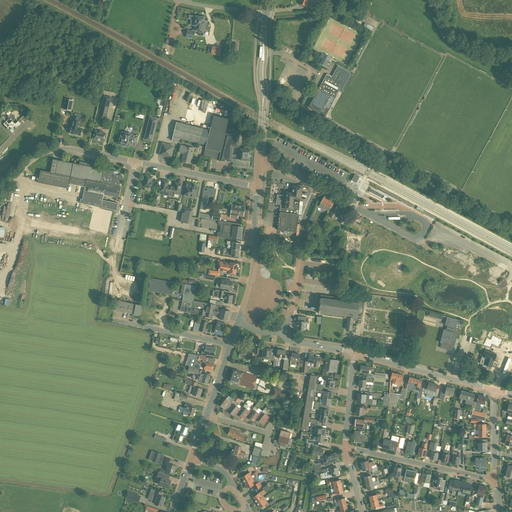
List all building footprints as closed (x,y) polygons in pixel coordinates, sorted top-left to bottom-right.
[(189,15),(188,19),(191,20),(190,25),(194,25),(197,26),(199,26),(200,21),(204,22),(204,18),(196,16),(189,15)] [(197,26),(196,30),(199,31),(198,35),(202,36),(204,35),(204,30),(208,30),(209,24),(205,23),(205,22),(204,22),(200,21),(199,26),(197,26)] [(194,38),(195,31),(187,30),(186,37),(194,38)] [(220,56),(221,48),(212,46),(211,54),(220,56)] [(340,89),(349,72),(338,66),(333,74),(338,77),(337,79),(326,74),(309,107),(319,113),(321,110),(322,111),(321,115),(325,117),(340,89)] [(106,117),(111,97),(104,96),(99,115),(106,117)] [(71,111),(74,100),(65,98),(62,109),(71,111)] [(18,121),(15,119),(17,117),(12,112),(7,117),(9,118),(6,121),(2,117),(0,118),(0,122),(1,123),(3,121),(4,123),(3,124),(7,127),(7,128),(10,130),(11,129),(13,129),(14,130),(17,128),(17,127),(21,124),(20,123),(22,121),(24,123),(28,119),(24,115),(18,121)] [(225,132),(228,120),(214,116),(211,129),(210,129),(205,148),(220,152),(225,132)] [(71,126),(70,134),(81,136),(82,129),(79,128),(81,118),(74,117),(72,126),(71,126)] [(144,140),(152,142),(158,119),(150,117),(144,140)] [(199,143),(203,129),(176,122),(172,141),(178,142),(179,138),(199,143)] [(102,133),(103,131),(99,130),(98,131),(95,131),(93,139),(104,141),(106,133),(102,133)] [(130,141),(136,143),(138,136),(132,135),(132,134),(124,132),(122,132),(120,136),(118,144),(122,145),(125,146),(129,147),(130,144),(130,141)] [(225,135),(220,152),(218,161),(232,162),(232,161),(232,155),(233,147),(239,147),(239,136),(225,135)] [(170,157),(173,146),(162,144),(160,154),(170,157)] [(192,157),(194,148),(180,145),(178,152),(183,154),(182,161),(190,163),(191,157),(192,157)] [(234,159),(234,165),(240,165),(240,164),(246,164),(246,163),(249,164),(249,161),(249,160),(250,160),(250,150),(241,149),(240,159),(234,159)] [(367,157),(355,150),(352,155),(365,161),(367,157)] [(79,164),(73,163),(53,159),(50,172),(40,170),(38,183),(68,188),(69,184),(84,187),(82,199),(80,199),(80,203),(116,210),(117,203),(102,200),(103,194),(118,197),(121,186),(123,176),(113,174),(114,171),(92,167),(93,164),(79,161),(79,164)] [(356,183),(360,176),(355,174),(351,180),(356,183)] [(151,181),(152,176),(145,175),(144,178),(145,179),(144,181),(143,186),(153,189),(155,182),(151,181)] [(161,185),(159,194),(169,196),(171,186),(167,186),(168,181),(162,180),(161,183),(162,183),(161,186),(161,185)] [(171,186),(169,196),(173,197),(174,193),(179,194),(180,189),(180,187),(181,184),(175,183),(174,187),(171,186)] [(196,188),(197,186),(195,186),(195,185),(189,184),(188,188),(185,187),(184,192),(184,195),(195,197),(197,188),(196,188)] [(297,227),(302,187),(293,186),(292,193),(287,192),(287,193),(285,192),(284,196),(282,195),(280,210),(281,211),(281,213),(280,212),(278,230),(296,232),(297,228),(296,228),(296,227),(297,227)] [(216,189),(207,188),(207,191),(204,190),(201,206),(206,207),(209,193),(215,194),(216,189)] [(330,207),(333,203),(324,198),(321,202),(330,207)] [(243,216),(244,206),(232,205),(231,214),(230,218),(238,219),(238,215),(243,216)] [(345,209),(337,205),(335,209),(334,208),(329,216),(333,218),(337,211),(342,214),(345,209)] [(190,224),(193,209),(183,207),(182,212),(180,222),(190,224)] [(220,221),(221,214),(212,212),(212,219),(220,221)] [(364,219),(361,218),(362,218),(355,214),(353,219),(352,218),(350,221),(348,221),(345,227),(350,230),(351,228),(356,231),(361,222),(362,222),(364,219)] [(220,221),(219,221),(219,225),(220,225),(223,225),(222,232),(219,232),(217,232),(217,236),(222,237),(232,239),(232,238),(241,239),(241,234),(242,234),(243,231),(242,231),(242,227),(240,227),(240,224),(220,221)] [(397,264),(395,268),(404,273),(406,269),(397,264)] [(236,275),(237,269),(219,266),(218,271),(228,272),(228,274),(236,275)] [(431,273),(427,268),(421,274),(424,278),(431,273)] [(380,276),(375,285),(380,287),(384,278),(380,276)] [(172,293),(174,283),(151,279),(149,289),(166,292),(166,293),(171,295),(172,293)] [(230,289),(232,281),(222,280),(220,288),(230,289)] [(414,280),(408,282),(411,290),(417,288),(414,280)] [(205,316),(207,303),(193,300),(196,286),(185,284),(180,311),(186,312),(205,316)] [(231,304),(233,296),(223,294),(224,291),(217,290),(216,297),(222,299),(222,300),(224,301),(224,303),(231,304)] [(345,299),(321,295),(320,295),(318,313),(319,313),(344,316),(344,318),(348,318),(346,330),(351,330),(353,317),(357,318),(358,313),(360,312),(362,311),(362,309),(361,307),(359,306),(360,301),(348,299),(348,298),(345,297),(345,299)] [(140,315),(142,305),(117,300),(115,310),(140,315)] [(207,303),(205,316),(212,317),(213,314),(219,316),(218,318),(219,318),(227,320),(230,311),(221,309),(215,308),(216,305),(207,303)] [(305,331),(306,317),(298,316),(297,330),(305,331)] [(461,329),(463,321),(447,317),(445,325),(446,325),(445,330),(444,329),(440,343),(441,343),(440,348),(453,351),(459,329),(461,329)] [(200,327),(199,330),(205,332),(208,322),(202,321),(201,324),(195,323),(194,325),(200,327)] [(216,327),(224,330),(226,324),(218,321),(216,327)] [(223,335),(224,330),(216,327),(215,329),(212,328),(211,331),(214,332),(219,334),(219,335),(221,335),(223,335)] [(490,348),(492,344),(498,346),(499,343),(500,344),(502,340),(492,336),(491,340),(486,338),(483,345),(490,348)] [(214,356),(215,348),(206,346),(205,350),(202,349),(201,355),(206,357),(207,354),(214,356)] [(247,349),(241,347),(239,354),(243,355),(242,358),(243,359),(246,360),(247,359),(248,357),(250,358),(252,349),(247,348),(247,349)] [(492,349),(485,347),(484,350),(485,350),(483,357),(494,360),(496,354),(491,352),(492,349)] [(274,360),(274,354),(271,354),(272,349),(263,348),(262,357),(270,358),(270,360),(274,360)] [(287,370),(289,355),(285,355),(285,351),(277,350),(277,357),(283,358),(281,370),(287,370)] [(189,366),(199,370),(201,365),(205,366),(204,369),(211,371),(214,363),(207,361),(209,358),(208,357),(207,358),(200,356),(189,353),(185,365),(189,366)] [(301,372),(303,361),(299,360),(299,354),(292,353),(290,360),(290,364),(297,365),(297,367),(302,367),(301,372)] [(318,363),(319,363),(320,359),(317,359),(317,357),(316,357),(317,356),(313,355),(313,357),(309,356),(308,362),(314,363),(313,367),(318,368),(318,363)] [(487,369),(488,366),(492,367),(494,360),(483,357),(482,356),(481,360),(484,361),(482,367),(487,369)] [(335,372),(336,366),(333,366),(334,360),(327,359),(325,370),(335,372)] [(199,370),(189,366),(188,371),(194,373),(197,374),(196,377),(199,378),(199,380),(202,381),(202,382),(207,384),(210,375),(204,374),(201,373),(202,371),(199,370)] [(372,371),(372,367),(369,367),(361,366),(360,372),(363,373),(363,376),(367,376),(368,373),(369,371),(372,371)] [(253,388),(257,377),(242,373),(233,370),(229,381),(239,384),(253,388)] [(394,379),(395,373),(392,372),(389,382),(397,384),(398,380),(394,379)] [(398,380),(397,384),(400,385),(401,381),(402,381),(403,375),(395,373),(394,379),(398,380)] [(308,430),(308,426),(309,422),(311,414),(312,405),(313,401),(314,391),(315,387),(316,383),(317,376),(309,375),(300,429),(308,430)] [(333,388),(334,381),(332,381),(332,378),(324,377),(323,380),(326,381),(325,386),(333,388)] [(372,382),(372,377),(366,377),(366,380),(359,379),(359,387),(365,387),(366,382),(372,382)] [(414,385),(415,379),(409,377),(408,381),(407,380),(404,388),(402,388),(400,394),(398,399),(399,399),(404,400),(407,389),(412,391),(414,385)] [(200,397),(202,389),(196,387),(198,383),(186,379),(185,383),(190,385),(188,393),(200,397)] [(414,385),(418,387),(417,390),(421,391),(422,388),(420,387),(422,380),(415,379),(414,385)] [(436,396),(438,390),(436,390),(437,384),(428,382),(427,389),(433,391),(432,395),(436,396)] [(285,402),(287,395),(280,393),(281,390),(274,387),(270,397),(285,402)] [(452,396),(454,389),(446,387),(445,392),(441,391),(439,399),(445,401),(446,394),(452,396)] [(466,399),(468,392),(461,391),(459,397),(458,402),(461,403),(463,398),(466,399)] [(398,399),(400,394),(394,393),(394,392),(389,392),(388,406),(396,406),(399,399),(398,399)] [(465,404),(472,406),(473,401),(472,401),(474,394),(468,392),(466,399),(465,404)] [(187,399),(188,396),(176,393),(174,399),(179,401),(180,397),(187,399)] [(368,399),(369,395),(358,394),(357,402),(364,403),(364,404),(370,404),(370,405),(372,405),(372,404),(372,400),(368,399)] [(473,408),(471,417),(479,419),(480,412),(479,412),(481,403),(484,404),(486,397),(478,395),(475,408),(473,408)] [(226,414),(235,401),(238,398),(234,397),(232,399),(230,401),(226,398),(226,399),(223,398),(221,405),(220,406),(223,408),(223,409),(224,411),(226,409),(228,411),(225,414),(226,414)] [(331,399),(323,398),(320,397),(320,399),(323,400),(322,404),(320,403),(320,402),(313,401),(312,405),(328,407),(329,405),(330,405),(331,399)] [(436,406),(438,398),(434,397),(432,406),(429,405),(428,407),(434,409),(435,405),(436,406)] [(235,417),(245,404),(241,409),(237,406),(239,404),(235,401),(226,414),(228,411),(231,412),(230,414),(231,415),(232,414),(235,417)] [(195,408),(192,407),(193,405),(185,403),(184,406),(187,407),(186,408),(185,408),(183,413),(193,416),(195,408)] [(244,419),(254,407),(250,412),(246,409),(248,407),(245,404),(235,417),(238,413),(240,415),(239,417),(241,418),(241,417),(244,419)] [(328,410),(328,407),(312,405),(311,414),(328,416),(329,410),(328,410)] [(367,411),(367,407),(360,406),(359,407),(357,407),(356,414),(362,415),(363,411),(367,411)] [(254,422),(264,409),(260,414),(256,411),(257,409),(254,407),(244,419),(244,420),(247,416),(250,418),(248,419),(250,421),(251,420),(254,422)] [(264,409),(254,422),(257,419),(259,421),(258,422),(259,423),(260,422),(263,425),(269,417),(265,414),(267,412),(264,409)] [(462,419),(462,418),(462,416),(462,410),(460,410),(455,409),(454,419),(459,420),(459,419),(462,419)] [(327,423),(328,416),(311,414),(309,422),(322,424),(322,422),(327,423)] [(363,429),(367,429),(368,422),(373,422),(374,418),(364,417),(364,420),(356,419),(355,426),(362,427),(362,429),(363,429)] [(321,428),(322,424),(309,422),(308,426),(318,427),(317,432),(315,431),(314,433),(324,435),(326,429),(321,428)] [(186,437),(189,428),(178,424),(176,429),(179,430),(175,440),(181,442),(183,436),(186,437)] [(279,436),(289,438),(290,433),(293,434),(294,430),(278,426),(282,427),(282,430),(280,430),(279,432),(280,432),(279,436)] [(243,441),(245,434),(230,429),(228,435),(233,436),(232,437),(236,438),(243,441)] [(363,429),(362,429),(358,429),(357,431),(354,430),(354,433),(355,434),(354,442),(362,442),(363,442),(364,442),(365,441),(367,435),(363,435),(363,429)] [(486,437),(486,430),(478,430),(474,430),(474,435),(469,435),(469,439),(474,439),(474,438),(478,438),(478,437),(486,437)] [(323,442),(324,435),(314,433),(313,436),(317,437),(316,441),(307,439),(307,443),(310,444),(313,444),(313,445),(318,446),(319,441),(323,442)] [(387,449),(390,440),(384,439),(385,433),(382,433),(379,443),(383,444),(382,448),(387,449)] [(288,443),(289,438),(279,436),(278,439),(277,439),(277,441),(279,442),(278,445),(274,443),(274,444),(289,448),(290,444),(288,443)] [(390,440),(387,449),(396,451),(397,447),(400,447),(402,437),(398,436),(397,442),(390,440)] [(413,454),(415,443),(408,441),(405,453),(413,454)] [(436,460),(438,453),(438,451),(436,450),(438,443),(431,442),(429,449),(432,450),(431,452),(430,458),(436,460)] [(447,462),(449,455),(450,451),(444,450),(446,443),(442,442),(440,449),(444,450),(441,461),(447,462)] [(426,449),(427,444),(422,443),(421,448),(419,448),(417,456),(425,457),(426,449)] [(486,450),(486,443),(478,443),(478,447),(474,447),(474,452),(480,452),(480,450),(486,450)] [(244,459),(245,453),(240,452),(241,447),(233,445),(231,455),(238,457),(244,459)] [(463,455),(472,455),(471,451),(465,451),(465,445),(462,445),(462,450),(463,450),(463,455)] [(259,455),(262,448),(254,446),(252,455),(253,455),(252,462),(257,463),(259,455)] [(314,447),(313,449),(312,454),(322,456),(322,457),(326,458),(325,455),(326,455),(326,454),(325,454),(323,454),(324,450),(314,447)] [(161,454),(155,452),(152,461),(158,463),(161,454)] [(458,464),(461,453),(456,452),(455,456),(453,456),(452,463),(458,464)] [(326,458),(322,457),(323,462),(324,465),(329,464),(329,462),(335,461),(334,453),(326,455),(325,455),(326,458)] [(472,455),(463,455),(463,465),(467,465),(467,457),(472,457),(472,455)] [(173,474),(176,466),(171,464),(172,461),(167,459),(165,465),(168,466),(166,471),(173,474)] [(485,469),(485,459),(475,459),(475,466),(480,466),(480,469),(485,469)] [(372,472),(378,470),(380,469),(379,466),(376,466),(377,467),(374,468),(373,462),(368,463),(367,461),(361,462),(362,467),(361,467),(362,470),(368,469),(369,473),(372,472)] [(332,468),(326,469),(326,473),(324,473),(325,478),(332,476),(339,475),(337,467),(332,469),(332,468)] [(401,482),(402,476),(399,475),(401,468),(394,467),(392,477),(396,478),(396,481),(401,482)] [(415,481),(415,478),(417,472),(406,470),(405,476),(409,477),(408,480),(415,481)] [(163,478),(165,474),(159,472),(159,473),(158,472),(158,473),(157,472),(155,476),(157,476),(156,478),(161,480),(159,485),(168,488),(171,481),(163,478)] [(244,482),(250,479),(249,477),(251,476),(249,473),(241,477),(244,482)] [(428,482),(430,475),(423,473),(421,480),(420,479),(419,484),(423,485),(424,481),(428,482)] [(366,483),(379,480),(378,477),(375,478),(375,477),(372,478),(371,475),(364,477),(366,483)] [(443,492),(445,481),(442,480),(442,477),(435,476),(433,485),(437,485),(436,490),(443,492)] [(261,486),(262,486),(259,482),(255,484),(253,481),(251,481),(250,479),(244,482),(247,488),(253,485),(255,490),(261,487),(261,486)] [(334,488),(342,486),(340,480),(333,481),(333,480),(328,481),(329,485),(333,484),(334,488)] [(379,480),(366,483),(367,490),(374,488),(373,485),(380,483),(379,480)] [(458,491),(460,481),(454,480),(453,484),(449,483),(448,487),(452,488),(452,489),(458,491)] [(460,481),(458,491),(466,492),(466,491),(470,492),(470,488),(466,487),(467,483),(460,481)] [(481,506),(484,494),(485,494),(486,487),(479,485),(477,492),(477,493),(476,496),(477,497),(475,504),(481,506)] [(342,486),(334,488),(335,492),(331,493),(332,496),(336,495),(336,494),(343,492),(342,486)] [(162,506),(165,497),(161,496),(162,492),(156,490),(154,494),(157,495),(155,504),(162,506)] [(135,495),(128,492),(126,499),(139,504),(140,500),(134,498),(135,495)] [(256,502),(262,498),(261,497),(262,495),(260,492),(253,497),(256,502)] [(370,502),(378,501),(377,497),(381,496),(380,492),(376,493),(376,494),(369,496),(370,502)] [(262,498),(256,502),(260,508),(267,503),(265,499),(263,500),(262,498)] [(339,506),(346,504),(344,498),(339,499),(338,498),(334,499),(335,503),(335,502),(336,507),(339,506)]
